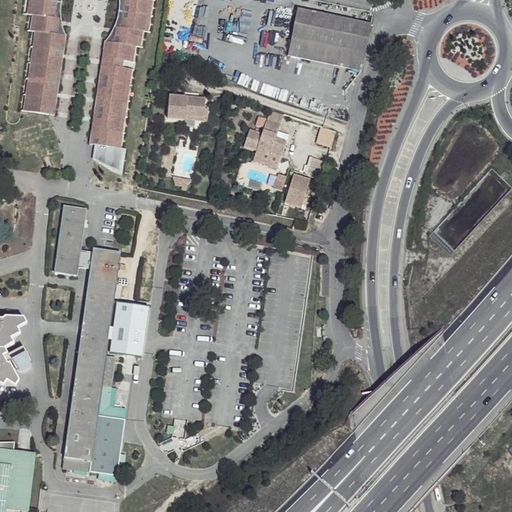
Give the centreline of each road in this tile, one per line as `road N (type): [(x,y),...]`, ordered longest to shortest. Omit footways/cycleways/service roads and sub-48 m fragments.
road 1 (primary): [(432,511),(397,312),(399,250),(411,180),(434,126),(476,91)]
road 2 (residential): [(397,14),(365,90),(335,240),(340,333),(376,366)]
road 3 (motorway): [(511,286),(292,511)]
road 4 (primary): [(431,66),(379,203),(371,281),(376,366)]
road 5 (motorway): [(511,302),(326,511)]
road 6 (motorway): [(373,511),(511,360)]
road 7 (primary): [(376,366),(401,511)]
